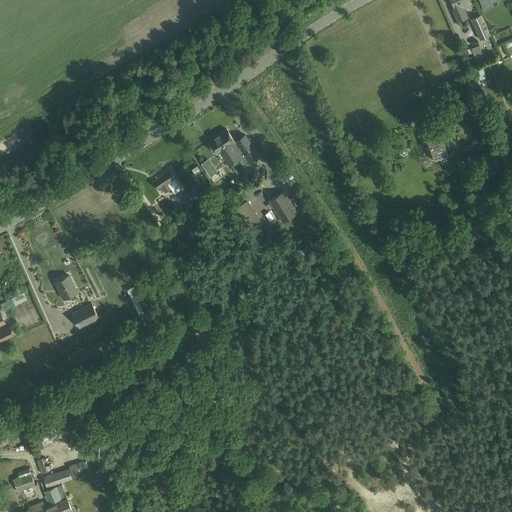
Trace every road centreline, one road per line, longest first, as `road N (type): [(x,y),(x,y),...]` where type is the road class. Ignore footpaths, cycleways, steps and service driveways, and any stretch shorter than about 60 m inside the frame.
road 1 (track): [(238,80),(353,252),(438,409),(388,440),(437,511)]
road 2 (tertiary): [(0,227),(364,0)]
road 3 (unknown): [(413,0),(455,94),(479,119),(479,140),(465,143)]
